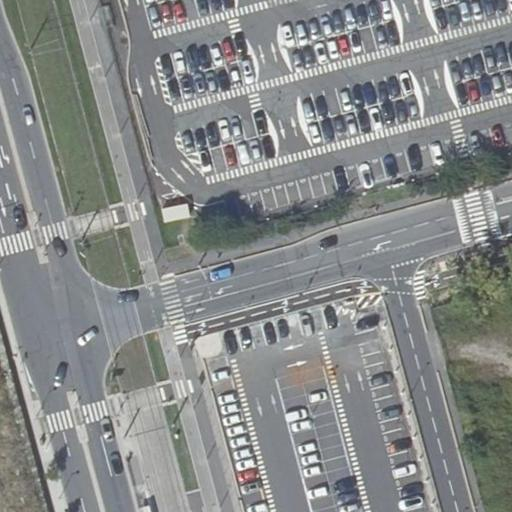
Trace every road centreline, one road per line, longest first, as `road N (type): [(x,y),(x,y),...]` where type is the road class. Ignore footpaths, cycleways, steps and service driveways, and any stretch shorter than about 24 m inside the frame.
road 1 (unclassified): [(78,328),(385,243)]
road 2 (tertiary): [(78,328),(0,45)]
road 3 (unclassified): [(459,511),(385,243)]
road 4 (tertiary): [(121,511),(78,328)]
road 5 (tertiary): [(36,339),(84,511)]
road 6 (tertiary): [(0,194),(36,339)]
road 7 (unclassified): [(385,243),(511,209)]
